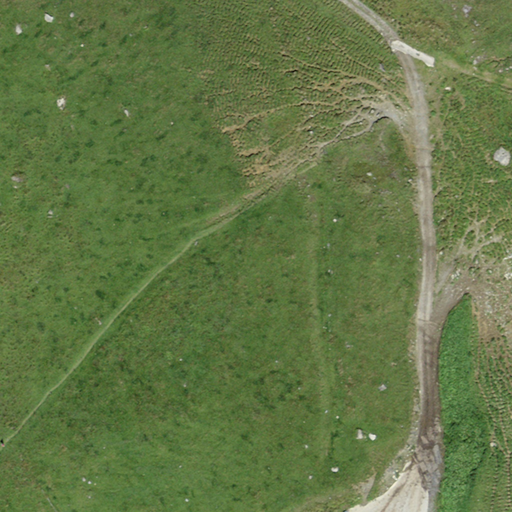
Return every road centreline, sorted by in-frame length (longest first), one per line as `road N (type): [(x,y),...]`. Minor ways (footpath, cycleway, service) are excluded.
road 1 (track): [(407,52),(426,193),(430,511)]
road 2 (track): [(349,0),(407,52),(511,85)]
